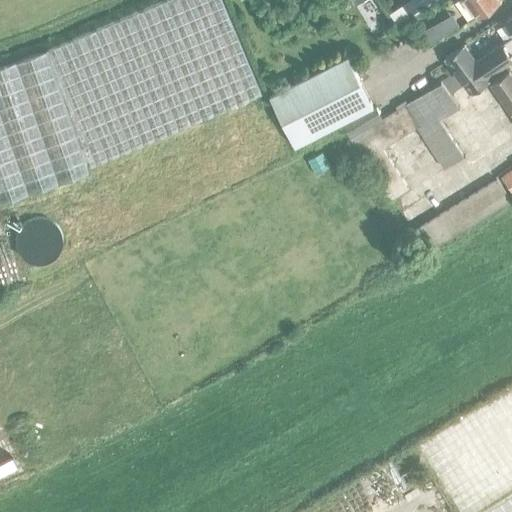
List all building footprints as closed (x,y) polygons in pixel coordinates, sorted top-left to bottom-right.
[(88,167),(262,93),(222,0),(162,0),(48,48),(0,65),(0,202),(89,171),(88,167)] [(396,25),(397,24),(422,7),(416,0),(407,0),(388,13),(396,25)] [(464,0),(470,8),(478,19),(499,3),(497,0),(464,0)] [(442,77),(450,90),(461,84),(467,93),(487,79),(485,75),(511,56),(511,14),(503,22),(510,33),(473,59),(462,42),(442,56),(452,70),(442,77)] [(348,55),(269,95),(294,144),(373,105),(348,55)] [(508,111),(509,111),(511,115),(511,77),(507,70),(489,82),(508,111)] [(465,155),(422,90),(402,103),(417,125),(417,126),(445,168),(465,155)] [(417,125),(402,103),(347,139),(387,201),(409,187),(383,147),(417,125)] [(511,166),(500,175),(511,190),(511,166)] [(408,233),(422,255),(423,254),(511,198),(511,197),(497,178),(408,233)] [(66,245),(66,243),(65,235),(61,228),(57,225),(53,223),(46,221),(39,221),(35,223),(29,227),(25,231),(23,235),(21,243),(22,247),(23,251),(24,255),(28,259),(34,264),(39,265),(44,266),(52,265),(58,261),(61,258),(64,253),(66,245)]
